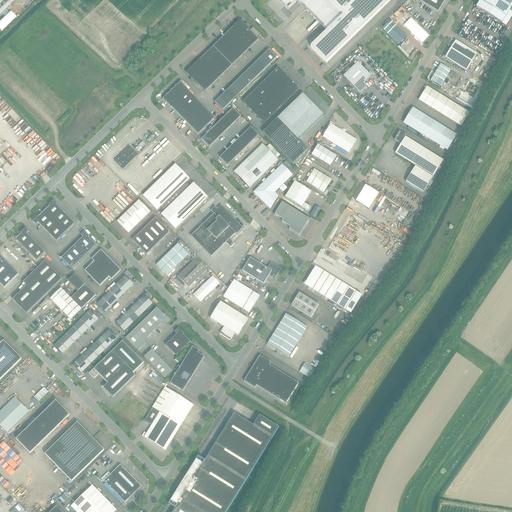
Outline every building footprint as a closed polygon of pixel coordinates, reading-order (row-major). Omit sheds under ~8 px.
[(326,63),(390,0),(280,0),(281,0),(280,0),(281,2),(282,2),(283,3),(284,5),(288,9),(297,0),(326,31),(310,46),(326,63)] [(445,0),(420,0),(420,1),(438,12),(445,0)] [(501,23),(511,5),(511,0),(480,0),(476,7),(501,23)] [(412,18),(404,26),(423,44),(430,37),(412,18)] [(250,30),(249,30),(240,20),(233,26),(226,33),(226,34),(220,40),(213,46),(206,53),(200,59),(199,59),(192,66),(186,73),(195,82),(195,83),(196,82),(205,91),(210,86),(216,81),(221,76),(226,71),(231,65),(237,60),(242,55),(247,50),(253,45),(258,39),(249,30),(250,30)] [(391,20),(382,29),(389,36),(397,28),(398,27),(391,20)] [(397,28),(389,36),(399,46),(407,38),(397,28)] [(477,54),(455,40),(445,57),(466,71),(477,54)] [(268,50),(247,71),(215,102),(222,110),(276,58),(268,50)] [(343,76),(360,94),(368,87),(364,83),(371,77),(357,62),(343,76)] [(430,80),(441,87),(451,70),(440,64),(430,80)] [(258,118),(263,123),(270,116),(299,88),(278,67),(249,95),(242,102),(247,107),(253,113),(258,118)] [(215,118),(206,109),(188,91),(189,90),(180,82),(162,99),(171,108),(171,107),(198,134),(215,118)] [(469,113),(438,93),(427,86),(418,100),(461,126),(469,113)] [(323,115),(302,94),(277,118),(280,121),(265,135),(293,163),(307,149),(298,140),(323,115)] [(233,108),(216,125),(201,139),(209,147),(240,116),(233,108)] [(404,123),(417,131),(447,149),(455,136),(413,110),(404,123)] [(322,137),(348,153),(356,140),(330,124),(322,137)] [(227,166),(233,160),(259,135),(251,127),(219,158),(227,166)] [(405,182),(423,193),(443,160),(405,137),(406,135),(399,131),(394,140),(401,144),(395,153),(415,166),(405,182)] [(278,160),(262,144),(234,172),(249,188),(278,160)] [(311,155),(330,166),(336,156),(318,145),(311,155)] [(129,146),(114,161),(123,170),(138,155),(129,146)] [(189,179),(175,164),(143,196),(157,210),(160,207),(186,182),(189,179)] [(275,192),(285,182),(293,175),(282,164),(253,192),(270,210),(279,196),(275,192)] [(323,193),(331,180),(314,169),(306,182),(323,193)] [(164,211),(190,186),(186,182),(160,207),(164,211)] [(304,203),(311,192),(294,182),(285,197),(308,212),(311,207),(304,203)] [(161,215),(175,229),(207,197),(193,183),(190,186),(164,211),(161,215)] [(365,186),(355,201),(368,209),(378,194),(365,186)] [(38,223),(49,234),(56,241),(75,223),(56,204),(57,204),(54,200),(48,205),(49,206),(38,217),(37,216),(32,221),(36,225),(38,223)] [(139,200),(117,221),(128,233),(150,212),(139,200)] [(299,235),(303,229),(309,219),(282,202),(274,214),(283,220),(282,222),(290,227),(289,229),(299,235)] [(232,216),(221,205),(217,209),(215,206),(211,210),(214,214),(190,236),(211,257),(226,242),(231,248),(234,244),(229,239),(235,233),(236,234),(243,227),(233,218),(234,217),(232,216)] [(316,205),(310,215),(315,218),(321,209),(316,205)] [(146,255),(164,237),(169,232),(155,217),(132,240),(146,255)] [(45,252),(27,234),(29,231),(25,228),(20,233),(21,234),(15,239),(36,261),(45,252)] [(72,269),(86,255),(96,245),(88,238),(89,237),(84,232),(81,235),(83,237),(61,258),(72,269)] [(167,276),(181,262),(188,254),(178,244),(156,265),(167,276)] [(99,286),(109,277),(111,279),(120,270),(101,250),(91,259),(94,262),(85,271),(99,286)] [(0,255),(0,283),(4,288),(18,274),(0,255)] [(276,275),(280,269),(271,264),(269,267),(268,266),(267,268),(250,258),(242,271),(263,284),(269,276),(272,278),(272,277),(274,278),(275,276),(276,277),(276,276),(276,275)] [(196,259),(177,277),(188,288),(206,270),(196,259)] [(62,279),(53,270),(44,261),(34,271),(23,282),(26,285),(12,299),(26,314),(62,279)] [(343,284),(339,281),(315,266),(304,284),(351,313),(360,297),(342,286),(343,284)] [(68,281),(78,291),(85,284),(75,274),(68,281)] [(125,276),(118,283),(97,304),(105,312),(134,284),(125,276)] [(219,284),(212,276),(193,295),(200,302),(219,284)] [(242,285),(234,280),(223,297),(232,302),(242,285)] [(95,295),(85,284),(71,298),(81,309),(95,295)] [(242,285),(232,302),(249,313),(259,296),(242,285)] [(50,299),(71,319),(81,309),(61,288),(50,299)] [(299,293),(291,305),(311,317),(319,305),(299,293)] [(144,295),(123,316),(115,323),(124,332),(153,303),(144,295)] [(210,318),(224,327),(219,334),(230,340),(234,333),(238,335),(248,319),(220,302),(210,318)] [(143,341),(152,333),(164,321),(166,323),(170,320),(164,314),(164,315),(157,308),(125,338),(138,351),(142,347),(145,343),(143,341)] [(62,354),(69,347),(98,319),(90,310),(54,345),(62,354)] [(307,327),(286,314),(267,344),(288,357),(307,327)] [(184,334),(178,328),(175,332),(177,334),(165,345),(176,356),(190,342),(183,335),(184,334)] [(81,373),(110,345),(117,338),(109,330),(73,365),(81,373)] [(0,379),(21,359),(4,341),(0,344),(0,379)] [(135,376),(133,373),(143,363),(122,341),(97,365),(88,373),(94,378),(98,374),(108,383),(103,388),(112,398),(135,376)] [(192,347),(180,366),(170,383),(183,391),(204,357),(198,353),(199,351),(192,347)] [(152,350),(144,357),(165,379),(173,371),(152,350)] [(298,383),(290,378),(269,365),(270,362),(260,356),(244,381),(255,388),(256,385),(286,404),(298,383)] [(315,370),(304,363),(299,372),(309,378),(315,370)] [(144,420),(152,425),(144,437),(165,451),(194,405),(165,387),(144,420)] [(43,388),(35,396),(39,400),(48,392),(43,388)] [(14,397),(0,411),(0,425),(7,433),(29,412),(14,397)] [(30,453),(70,415),(56,400),(16,439),(30,453)] [(225,511),(279,427),(259,415),(253,425),(234,413),(229,420),(225,428),(216,442),(207,456),(201,452),(171,500),(178,504),(172,511),(225,511)] [(77,422),(45,454),(71,482),(104,450),(77,422)] [(141,486),(120,465),(103,481),(124,503),(136,491),(137,492),(138,490),(141,486)] [(71,506),(76,511),(114,511),(117,510),(92,485),(71,506)]
